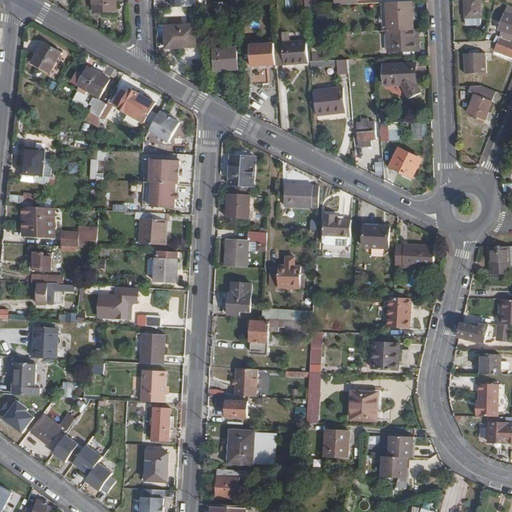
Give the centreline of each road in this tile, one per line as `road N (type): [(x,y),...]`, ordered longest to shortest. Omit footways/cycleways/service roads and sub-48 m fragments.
road 1 (residential): [(188,511),(211,108)]
road 2 (tertiary): [(466,228),(433,405),(462,456),(511,479)]
road 3 (tertiary): [(416,209),(211,108)]
road 4 (residential): [(439,0),(447,165),(456,188)]
road 5 (tertiary): [(144,70),(21,0)]
road 6 (residential): [(13,0),(0,129)]
